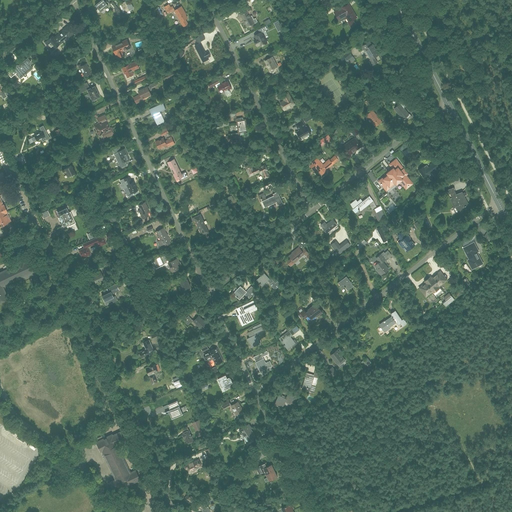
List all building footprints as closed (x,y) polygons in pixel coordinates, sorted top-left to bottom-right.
[(101,0),(96,5),(95,6),(98,10),(96,11),(98,13),(101,11),(101,12),(105,9),(104,8),(108,5),(109,5),(109,3),(108,2),(106,1),(106,2),(104,0),(101,0)] [(110,3),(122,18),(124,17),(122,15),(123,14),(113,1),(110,3)] [(120,4),(125,13),(130,11),(125,1),(120,4)] [(164,7),(168,13),(172,11),(175,9),(173,6),(171,7),(169,4),(164,7)] [(181,6),(174,10),(181,21),(181,22),(184,26),(188,24),(185,19),(187,18),(184,12),(185,12),(181,6)] [(353,20),(356,17),(351,7),(346,10),(344,6),(341,8),(334,12),(338,19),(345,15),(348,22),(351,27),(356,25),(353,20)] [(252,15),(251,16),(250,16),(249,14),(250,13),(250,11),(252,10),(250,8),(241,13),(248,27),(254,23),(257,22),(255,18),(253,19),(252,15)] [(325,17),(319,20),(322,25),(328,21),(325,17)] [(74,31),(69,25),(63,30),(64,30),(61,33),(59,34),(58,34),(54,37),(52,36),(44,42),(45,42),(47,44),(46,44),(49,48),(51,50),(51,51),(59,44),(58,43),(74,31)] [(261,32),(255,36),(257,41),(255,42),(258,46),(263,44),(263,45),(267,43),(267,42),(266,39),(264,36),(263,36),(261,32)] [(199,35),(191,39),(194,44),(202,40),(199,35)] [(117,43),(112,46),(114,50),(115,54),(116,53),(117,53),(118,55),(118,57),(121,56),(124,54),(124,53),(123,51),(127,49),(131,48),(128,42),(127,39),(123,41),(120,42),(117,43)] [(208,59),(208,57),(210,56),(208,51),(205,53),(200,43),(195,46),(203,62),(208,59)] [(374,57),(378,54),(372,44),(368,47),(366,43),(361,46),(363,49),(365,49),(371,59),(370,59),(373,64),(377,62),(374,57)] [(157,48),(149,51),(151,56),(159,52),(157,48)] [(344,55),(339,59),(343,64),(347,60),(353,56),(348,51),(344,55)] [(278,66),(272,56),(265,61),(270,70),(278,66)] [(16,64),(7,72),(10,76),(15,72),(16,73),(15,74),(17,76),(17,75),(18,76),(21,73),(23,75),(23,76),(24,76),(25,76),(26,75),(26,74),(26,73),(25,72),(31,67),(32,68),(29,63),(28,62),(30,61),(27,58),(27,57),(17,65),(16,64)] [(136,61),(129,65),(122,68),(125,74),(126,73),(127,77),(133,74),(132,71),(139,68),(136,61)] [(336,64),(334,62),(326,68),(328,70),(336,64)] [(84,76),(91,73),(86,63),(81,65),(80,64),(78,65),(81,72),(82,72),(84,76)] [(164,80),(179,74),(176,69),(162,75),(164,80)] [(282,77),(275,82),(268,86),(271,90),(285,82),(282,77)] [(230,92),(228,89),(231,88),(228,81),(226,82),(225,81),(222,83),(223,84),(217,87),(219,90),(222,88),(224,92),(226,95),(230,92)] [(87,82),(77,87),(80,93),(87,90),(89,93),(88,94),(90,96),(92,100),(99,96),(95,86),(90,88),(87,82)] [(150,86),(147,87),(139,91),(140,94),(138,95),(134,97),(137,103),(142,101),(142,99),(151,94),(149,90),(152,89),(151,87),(157,85),(156,82),(149,85),(150,86)] [(290,96),(295,92),(291,88),(286,91),(290,96)] [(287,93),(282,96),(285,101),(280,103),(284,109),(286,108),(287,108),(290,107),(290,106),(294,104),(290,97),(290,98),(287,93)] [(7,97),(10,102),(15,99),(12,94),(7,97)] [(399,102),(400,103),(394,108),(403,119),(405,117),(408,120),(412,116),(409,113),(409,114),(403,108),(407,105),(403,99),(399,102)] [(163,103),(149,109),(152,114),(153,114),(154,116),(157,124),(164,121),(161,113),(160,113),(159,111),(166,108),(163,103)] [(94,109),(87,113),(89,118),(97,114),(94,109)] [(375,126),(382,121),(372,109),(365,115),(369,119),(375,126)] [(313,112),(303,118),(305,122),(315,116),(313,112)] [(98,136),(103,134),(104,138),(114,133),(112,128),(109,129),(105,120),(107,120),(105,115),(97,119),(99,122),(93,125),(98,136)] [(242,117),(236,118),(238,133),(230,134),(231,135),(226,136),(226,138),(231,137),(232,142),(240,141),(239,136),(241,136),(240,132),(247,131),(246,119),(243,120),(242,117)] [(221,121),(214,122),(215,128),(215,127),(229,125),(229,126),(229,125),(228,119),(221,120),(221,121)] [(296,131),(300,138),(311,132),(307,125),(305,126),(302,120),(295,123),(298,128),(299,127),(300,129),(296,131)] [(360,132),(355,124),(349,128),(354,136),(360,132)] [(34,136),(32,138),(33,141),(36,140),(41,138),(42,141),(49,138),(42,125),(39,127),(41,131),(34,135),(34,136)] [(167,138),(168,139),(165,141),(163,138),(156,141),(159,148),(166,145),(167,147),(175,143),(171,136),(167,138)] [(354,151),(353,150),(360,145),(355,137),(342,147),(346,153),(345,155),(346,157),(349,157),(351,155),(350,154),(354,151)] [(124,148),(117,152),(114,153),(118,162),(120,168),(127,165),(125,161),(129,159),(124,148)] [(232,160),(234,166),(243,162),(240,156),(232,160)] [(326,171),(326,170),(325,168),(329,165),(330,166),(338,159),(335,156),(329,160),(329,159),(326,161),(322,164),(317,158),(312,162),(313,163),(310,165),(313,169),(316,167),(321,174),(322,173),(322,174),(323,175),(324,175),(325,175),(326,174),(327,174),(327,173),(327,172),(326,171)] [(187,175),(186,172),(186,171),(182,173),(175,158),(166,163),(167,165),(169,165),(176,180),(180,178),(180,179),(188,176),(187,175)] [(429,174),(438,168),(442,165),(438,160),(434,163),(429,167),(427,164),(424,167),(423,166),(419,170),(425,178),(429,175),(429,174)] [(267,171),(268,170),(265,164),(262,165),(253,169),(251,162),(244,165),(249,177),(256,174),(255,173),(260,171),(261,173),(262,173),(265,179),(270,177),(267,171)] [(385,176),(379,181),(380,183),(381,184),(386,190),(395,183),(396,184),(401,179),(407,187),(412,183),(405,175),(407,174),(403,169),(404,168),(403,168),(398,162),(392,167),(392,168),(391,169),(392,170),(389,172),(388,171),(387,173),(388,175),(386,177),(385,176)] [(69,177),(75,174),(71,165),(69,166),(68,165),(63,168),(61,169),(63,173),(65,172),(67,176),(69,175),(69,177)] [(462,184),(465,180),(468,183),(471,179),(466,175),(465,176),(461,172),(456,179),(462,184)] [(121,183),(119,184),(122,189),(123,188),(128,197),(133,195),(136,193),(135,191),(137,190),(135,186),(136,186),(134,183),(131,184),(127,177),(120,180),(121,183)] [(203,191),(202,187),(201,188),(198,183),(190,187),(197,201),(205,197),(202,191),(203,191)] [(450,193),(452,197),(450,198),(454,207),(453,208),(456,214),(459,213),(458,211),(463,209),(462,207),(469,204),(464,195),(467,194),(465,191),(463,192),(462,190),(456,193),(455,191),(453,187),(447,189),(449,194),(450,193)] [(93,190),(81,196),(83,201),(95,195),(93,190)] [(278,204),(283,202),(278,193),(277,193),(276,192),(273,193),(274,195),(267,198),(266,196),(264,192),(258,195),(260,198),(261,198),(266,207),(277,201),(278,204)] [(231,195),(224,199),(227,204),(234,201),(231,195)] [(372,209),(376,208),(373,201),(369,196),(362,201),(360,198),(357,201),(355,199),(350,203),(351,205),(353,209),(356,206),(357,206),(360,211),(370,204),(372,209)] [(0,225),(10,221),(6,212),(7,212),(3,204),(2,205),(0,199),(0,225)] [(148,216),(146,212),(149,211),(144,202),(138,205),(140,209),(137,210),(142,219),(148,216)] [(386,209),(388,211),(389,213),(394,209),(395,208),(394,206),(393,205),(390,206),(388,208),(387,209),(386,209)] [(59,216),(61,221),(63,225),(72,221),(66,207),(57,212),(59,216)] [(383,213),(382,211),(380,212),(377,213),(378,216),(379,218),(377,219),(378,221),(379,223),(383,221),(386,219),(383,213)] [(113,213),(107,216),(110,223),(117,220),(113,213)] [(200,232),(202,232),(204,235),(209,232),(208,229),(201,214),(192,218),(193,221),(195,220),(200,232)] [(422,219),(426,229),(431,226),(427,217),(422,219)] [(326,232),(337,224),(333,219),(326,224),(324,222),(320,224),(323,227),(322,228),(326,232)] [(390,228),(385,222),(381,225),(386,231),(390,228)] [(377,228),(384,241),(387,240),(381,227),(377,228)] [(170,243),(169,241),(163,228),(156,231),(160,239),(157,241),(160,246),(164,244),(165,246),(170,243)] [(402,248),(403,248),(406,251),(408,249),(409,250),(415,245),(409,238),(410,238),(408,235),(406,237),(402,232),(397,235),(401,240),(398,242),(402,248)] [(82,244),(84,248),(79,251),(82,258),(90,254),(87,248),(96,243),(98,247),(106,243),(103,235),(82,244)] [(337,243),(336,241),(333,243),(331,245),(332,247),(334,250),(337,248),(339,246),(337,243)] [(482,264),(476,253),(474,249),(476,248),(473,243),(463,249),(469,260),(467,261),(472,270),(482,264)] [(300,247),(299,246),(292,252),(289,255),(293,259),(288,263),(291,266),(298,260),(297,259),(304,253),(306,256),(309,253),(304,247),(304,248),(301,244),(298,245),(300,247)] [(379,262),(375,265),(377,269),(376,270),(381,275),(389,269),(383,262),(386,259),(390,256),(391,255),(388,250),(385,252),(384,251),(381,253),(375,258),(379,262)] [(177,258),(168,262),(172,271),(179,268),(177,265),(179,264),(178,262),(179,261),(177,258)] [(0,301),(7,298),(1,286),(35,271),(29,259),(24,261),(23,260),(15,264),(15,265),(0,272),(0,301)] [(98,268),(99,271),(91,275),(95,282),(103,278),(101,273),(107,270),(104,265),(98,268)] [(273,276),(269,279),(264,273),(257,280),(262,286),(267,281),(275,289),(281,284),(273,276)] [(420,288),(426,296),(432,291),(433,292),(439,288),(438,286),(445,280),(440,273),(432,279),(430,277),(425,282),(426,283),(420,288)] [(342,289),(345,287),(348,290),(354,285),(346,276),(338,282),(341,285),(340,286),(342,289)] [(190,291),(188,287),(190,286),(187,278),(181,281),(184,289),(182,290),(184,294),(190,291)] [(108,288),(110,292),(102,296),(104,301),(107,300),(109,304),(117,300),(115,297),(113,298),(111,294),(119,290),(116,284),(108,288)] [(251,286),(246,291),(240,286),(233,293),(239,299),(244,294),(249,298),(252,295),(254,296),(258,292),(251,286)] [(449,293),(443,297),(448,302),(450,301),(451,302),(454,299),(449,293)] [(240,315),(238,316),(240,321),(243,325),(248,323),(254,320),(252,316),(250,312),(254,310),(258,309),(256,304),(254,300),(249,302),(244,304),(245,306),(246,307),(242,309),(239,311),(240,313),(241,315),(240,315)] [(305,319),(309,316),(311,319),(319,313),(319,314),(322,312),(316,304),(306,312),(302,306),(296,310),(300,318),(303,316),(305,319)] [(391,318),(391,317),(380,325),(384,331),(389,328),(389,327),(396,321),(398,324),(401,322),(403,325),(406,323),(404,319),(402,320),(395,311),(391,314),(393,316),(391,318)] [(189,315),(183,320),(188,325),(193,320),(189,315)] [(202,330),(208,324),(199,316),(194,321),(202,330)] [(252,327),(253,330),(248,332),(249,336),(251,335),(251,336),(249,337),(247,338),(249,341),(250,341),(252,347),(254,346),(260,343),(255,333),(264,329),(261,323),(252,327)] [(295,333),(292,329),(292,328),(288,331),(284,335),(279,338),(287,349),(292,345),(293,346),(294,346),(297,343),(297,342),(295,339),(294,339),(293,340),(291,337),(295,333)] [(153,350),(153,349),(149,340),(143,342),(146,349),(139,352),(142,358),(149,355),(150,356),(157,352),(156,349),(153,350)] [(209,349),(205,341),(199,344),(200,345),(195,347),(196,351),(201,349),(203,351),(209,349)] [(210,351),(204,354),(207,359),(212,356),(214,360),(216,364),(219,362),(223,361),(221,357),(217,347),(210,351)] [(332,354),(330,355),(334,360),(337,364),(337,363),(339,365),(345,360),(344,358),(337,350),(335,351),(335,350),(334,350),(332,352),(332,353),(332,354)] [(262,353),(254,357),(260,371),(272,365),(270,361),(266,363),(265,362),(262,356),(268,354),(267,351),(262,353)] [(367,364),(369,367),(373,364),(367,357),(363,360),(367,364)] [(149,375),(150,376),(149,376),(152,384),(157,382),(153,374),(153,373),(157,371),(156,369),(159,368),(158,364),(155,366),(155,365),(150,367),(150,368),(146,369),(149,375)] [(306,373),(303,386),(311,388),(310,392),(314,393),(316,385),(318,377),(322,378),(325,369),(316,366),(314,375),(306,373)] [(337,373),(332,366),(327,371),(332,377),(337,373)] [(222,387),(225,386),(226,389),(234,385),(230,377),(227,378),(226,375),(217,378),(219,382),(222,387)] [(178,377),(173,379),(175,385),(181,382),(178,377)] [(279,395),(275,404),(282,408),(285,401),(290,404),(292,400),(293,401),(295,402),(298,397),(296,394),(290,390),(288,394),(286,398),(279,395)] [(173,402),(168,404),(170,410),(168,410),(168,411),(171,416),(172,419),(177,416),(183,414),(180,407),(177,400),(173,402)] [(221,404),(224,409),(231,404),(228,400),(221,404)] [(238,401),(231,405),(236,414),(238,417),(245,414),(243,411),(238,401)] [(205,433),(200,419),(192,422),(198,436),(205,433)] [(246,442),(255,436),(250,429),(251,428),(248,424),(239,430),(244,437),(243,437),(246,442)] [(187,443),(193,440),(189,429),(183,432),(183,433),(182,433),(184,438),(185,438),(187,443)] [(111,434),(95,442),(100,451),(101,450),(115,479),(109,482),(112,489),(119,486),(120,488),(140,479),(135,470),(130,473),(116,443),(123,440),(120,432),(112,435),(111,434)] [(212,447),(205,449),(209,458),(215,456),(212,447)] [(194,468),(199,466),(198,464),(200,463),(198,460),(187,465),(186,466),(185,466),(186,467),(186,468),(187,468),(188,468),(189,468),(190,472),(194,470),(194,468)] [(266,462),(256,466),(260,474),(265,471),(266,474),(274,470),(272,464),(268,466),(266,462)] [(274,470),(266,474),(267,477),(264,479),(265,481),(269,480),(277,476),(274,470)]
